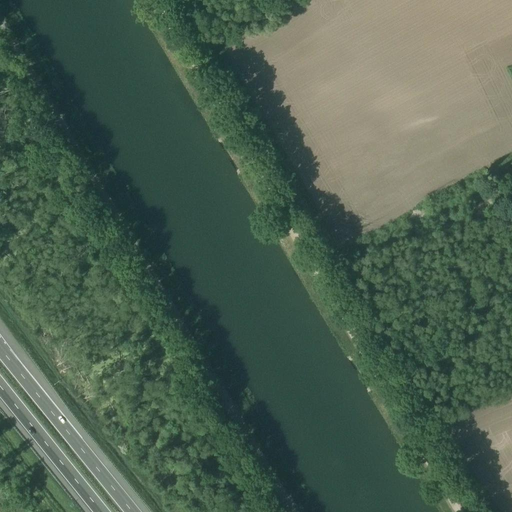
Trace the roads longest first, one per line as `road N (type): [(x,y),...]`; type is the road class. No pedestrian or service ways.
road 1 (track): [(456,511),(158,0)]
road 2 (unclassified): [(293,511),(0,25)]
road 3 (motorway): [(133,511),(0,349)]
road 4 (motorway): [(0,386),(99,511)]
